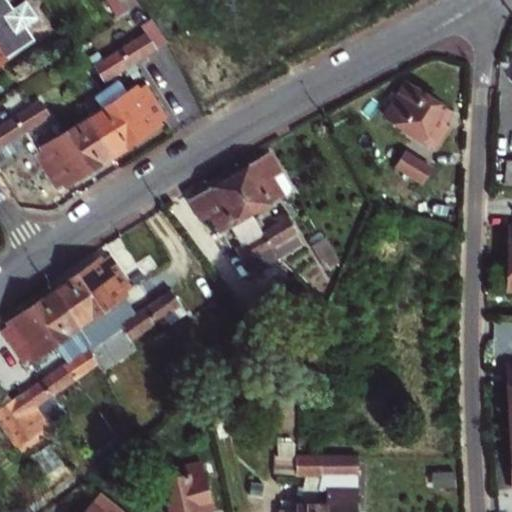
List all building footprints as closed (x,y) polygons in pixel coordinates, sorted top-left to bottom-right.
[(7,0),(0,0),(0,60),(34,35),(24,23),(37,14),(26,0),(18,0),(12,5),(7,0)] [(136,0),(108,0),(118,18),(140,6),(136,0)] [(149,35),(124,51),(133,68),(168,46),(155,23),(146,29),(149,35)] [(133,68),(124,51),(98,67),(108,83),(133,68)] [(94,118),(106,138),(159,104),(153,94),(150,90),(145,93),(142,89),(94,118)] [(454,120),(412,91),(391,122),(438,155),(451,136),(446,132),(450,126),(454,120)] [(53,118),(43,103),(18,118),(28,135),(53,118)] [(159,104),(106,138),(117,156),(154,132),(164,126),(162,122),(167,118),(159,104)] [(28,135),(18,118),(0,129),(0,143),(4,150),(28,135)] [(48,154),(42,157),(51,172),(106,138),(94,118),(45,148),(48,154)] [(117,156),(106,138),(51,172),(59,186),(65,182),(68,186),(77,181),(117,156)] [(400,174),(424,191),(434,176),(409,157),(398,173),(400,174)] [(284,179),(274,161),(252,174),(233,185),(255,220),(286,202),(284,199),(276,185),(283,180),(284,179)] [(283,180),(276,185),(284,199),(292,194),(283,180)] [(255,220),(233,185),(214,196),(192,209),(198,218),(206,213),(215,229),(229,221),(239,240),(231,245),(240,261),(242,260),(249,272),(278,255),(275,249),(273,250),(265,237),(255,220)] [(273,250),(275,249),(278,255),(282,261),(304,248),(291,222),(265,237),(273,250)] [(96,273),(61,297),(74,317),(126,282),(116,267),(109,272),(106,266),(96,273)] [(126,282),(74,317),(87,336),(131,306),(127,301),(135,296),(131,290),(126,282)] [(16,335),(10,338),(21,354),(74,317),(61,297),(21,324),(13,330),(16,335)] [(162,337),(188,320),(178,303),(151,320),(162,337)] [(97,358),(128,337),(138,352),(162,337),(151,320),(143,325),(131,306),(87,336),(97,358)] [(87,336),(74,317),(21,354),(26,360),(30,366),(36,362),(40,368),(62,353),(87,336)] [(97,358),(87,336),(62,353),(76,372),(73,374),(81,387),(104,372),(97,358)] [(73,374),(2,421),(24,454),(70,421),(59,406),(83,389),(81,387),(73,374)] [(185,442),(211,423),(209,399),(173,425),(185,442)] [(232,404),(218,406),(219,416),(233,415),(232,404)] [(233,415),(219,416),(222,447),(236,445),(233,415)] [(191,476),(168,481),(174,511),(211,511),(215,511),(205,462),(189,465),(191,476)] [(326,481),(356,481),(356,463),(326,464),(326,481)] [(326,464),(296,464),(295,482),(326,481),(326,464)] [(189,465),(166,469),(168,481),(191,476),(189,465)] [(325,511),(356,511),(356,498),(325,498),(325,511)] [(293,501),(293,511),(312,511),(312,500),(293,501)] [(116,511),(104,503),(97,511),(116,511)]
